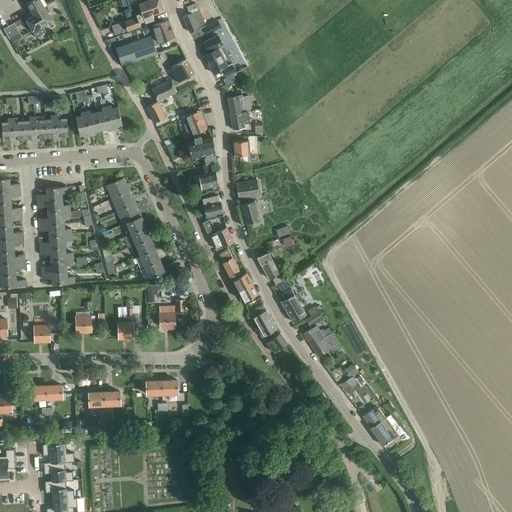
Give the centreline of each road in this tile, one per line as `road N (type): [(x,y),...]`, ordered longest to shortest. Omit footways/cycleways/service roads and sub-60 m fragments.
road 1 (unclassified): [(414,511),(403,484),(280,321),(234,221),(220,110),(171,0)]
road 2 (track): [(442,511),(434,462),(321,255)]
road 3 (residential): [(243,315),(154,132)]
road 4 (residential): [(0,360),(194,351)]
road 5 (residential): [(133,155),(142,159),(201,282),(210,323)]
road 6 (residential): [(154,132),(83,0)]
road 7 (residential): [(36,288),(29,161)]
road 8 (residential): [(311,414),(243,315)]
